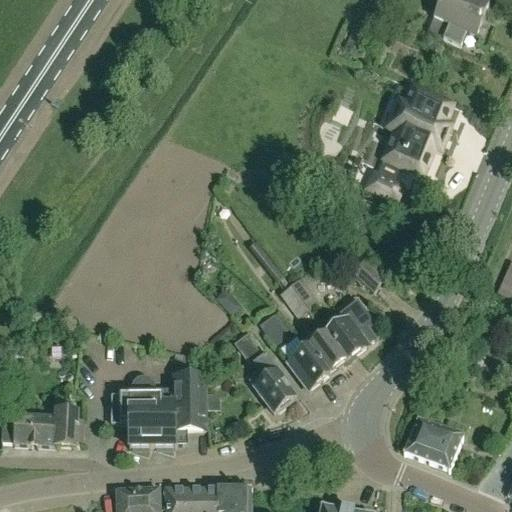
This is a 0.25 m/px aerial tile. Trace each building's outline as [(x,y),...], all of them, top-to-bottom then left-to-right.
[(449,28),(443,43),(460,50),(466,35),(477,39),(489,8),(468,0),(442,0),(434,22),(449,28)] [(387,18),(360,16),(359,29),(386,31),(387,18)] [(372,36),(354,28),(345,51),(363,59),(372,36)] [(406,111),(395,137),(410,143),(399,171),(423,181),(445,126),(422,117),(429,101),(413,94),(406,111)] [(407,191),(376,179),(369,195),(400,208),(407,191)] [(269,216),(269,211),(265,208),(261,209),(258,212),(258,216),(261,219),(266,219),(269,216)] [(249,253),(277,287),(284,282),(256,247),(249,253)] [(511,267),(497,299),(511,305),(511,267)] [(354,280),(374,296),(384,284),(364,268),(354,280)] [(293,289),(311,313),(310,311),(318,305),(300,283),(293,289)] [(301,320),(311,313),(293,289),(283,297),(301,320)] [(347,323),(329,337),(349,364),(369,349),(368,349),(375,344),(368,334),(375,329),(358,306),(343,317),(347,323)] [(259,330),(275,353),(289,343),(284,335),(289,332),(278,317),(259,330)] [(328,380),(349,364),(329,337),(308,353),(328,380)] [(253,368),(265,359),(250,338),(235,348),(252,371),(254,369),(253,368)] [(328,380),(308,353),(288,367),(309,395),(328,380)] [(278,375),(265,359),(253,368),(254,369),(261,377),(250,385),(255,392),(254,393),(273,418),(276,416),(279,417),(286,412),(285,408),(295,401),(285,387),(286,386),(278,375)] [(511,387),(511,364),(503,363),(499,385),(511,387)] [(132,402),(112,402),(112,429),(130,429),(130,451),(129,451),(129,453),(176,453),(176,451),(175,451),(175,441),(186,441),(186,435),(206,435),(206,381),(174,381),(174,395),(155,395),(155,393),(155,391),(154,389),(153,387),(151,385),(149,384),(146,383),(144,382),(141,383),(138,384),(136,385),(135,387),(133,389),(133,390),(132,391),(132,393),(132,402)] [(15,450),(43,451),(55,452),(55,450),(78,451),(78,445),(83,445),(84,426),(79,426),(79,415),(55,414),(55,422),(16,420),(16,428),(4,428),(3,448),(15,448),(15,450)] [(463,442),(420,425),(420,424),(418,423),(417,426),(418,426),(405,456),(404,456),(403,458),(404,459),(405,459),(406,458),(448,475),(448,476),(448,477),(449,477),(450,477),(451,475),(451,474),(450,474),(463,442)] [(166,511),(251,511),(251,494),(165,494),(166,511)] [(160,511),(160,495),(116,497),(116,511),(160,511)]
